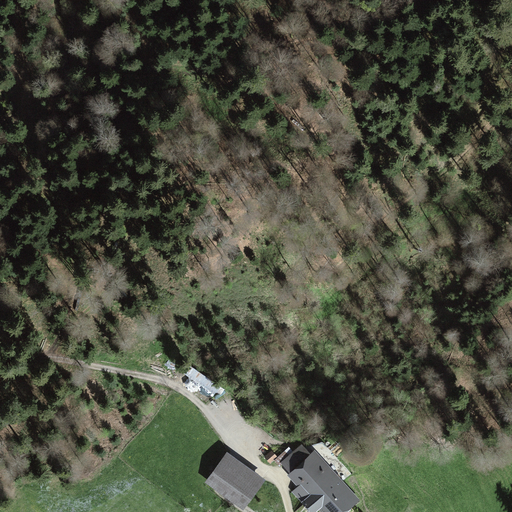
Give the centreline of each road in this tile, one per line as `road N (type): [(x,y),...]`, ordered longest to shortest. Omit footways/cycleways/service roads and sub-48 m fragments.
road 1 (track): [(511,93),(463,152),(368,228),(344,267),(331,273),(313,253),(338,189),(338,157),(328,139),(256,88),(159,70),(39,98),(0,121)]
road 2 (track): [(0,369),(50,359),(174,387)]
road 3 (track): [(0,235),(40,248),(66,276),(50,359)]
